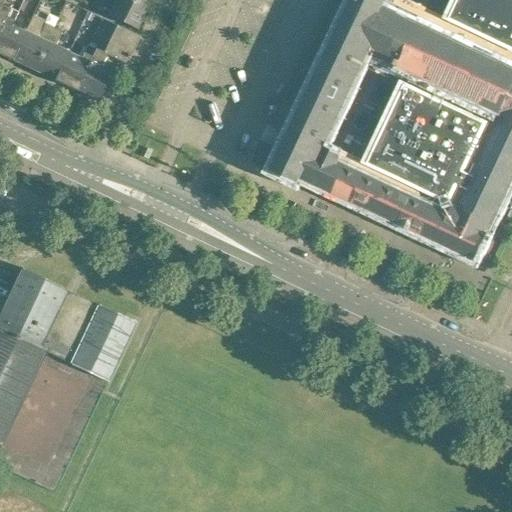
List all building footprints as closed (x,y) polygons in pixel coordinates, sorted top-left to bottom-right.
[(147,7),(133,0),(112,0),(115,1),(108,15),(137,29),(147,7)] [(511,183),(511,63),(390,6),(392,0),(352,0),(272,171),(298,183),(301,177),(398,223),(398,224),(401,226),(411,230),(415,232),(415,231),(476,259),(511,183)] [(0,55),(11,60),(25,31),(24,30),(24,31),(11,25),(17,11),(1,3),(0,5),(0,4),(0,55)] [(33,70),(53,27),(44,22),(38,37),(25,31),(11,60),(12,61),(12,60),(33,70)] [(103,52),(103,53),(115,59),(115,60),(118,61),(126,65),(140,35),(117,25),(107,45),(104,53),(103,52)] [(69,51),(69,52),(69,51),(55,44),(61,30),(53,27),(33,70),(54,80),(55,80),(69,51)] [(99,101),(113,72),(110,71),(115,60),(115,59),(103,53),(103,52),(102,52),(96,64),(90,62),(96,49),(87,45),(81,57),(69,52),(69,51),(55,80),(54,80),(53,81),(77,92),(78,91),(99,101)] [(127,340),(135,322),(99,305),(98,307),(66,292),(67,290),(22,268),(13,287),(0,315),(0,444),(1,445),(46,350),(72,363),(71,365),(108,382),(127,340)]
